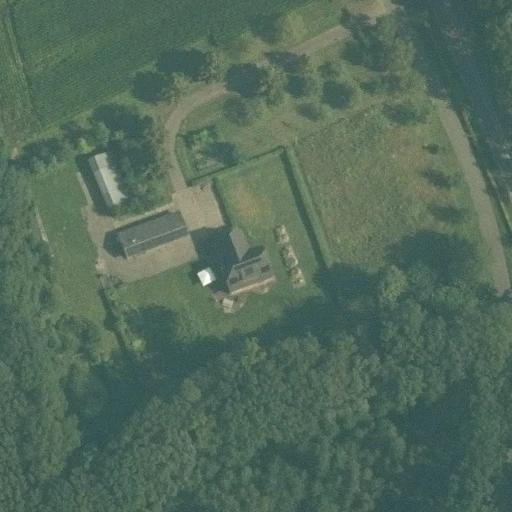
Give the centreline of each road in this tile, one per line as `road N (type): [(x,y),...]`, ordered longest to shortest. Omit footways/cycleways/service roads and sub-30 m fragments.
road 1 (unclassified): [(497,511),(508,338),(492,234),(393,0)]
road 2 (primary): [(511,167),(441,0)]
